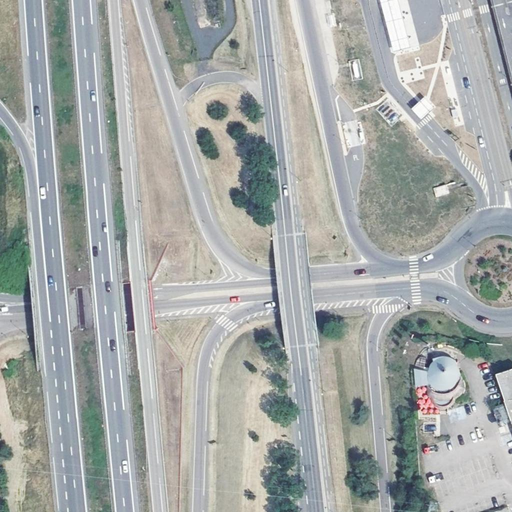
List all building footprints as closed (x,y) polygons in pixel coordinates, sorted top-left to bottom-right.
[(417,0),(397,0),(390,25),(405,29),(401,45),(421,50),(424,34),(409,30),(417,0)] [(511,0),(493,0),(511,70),(511,74),(511,0)] [(446,27),(441,8),(431,10),(435,29),(446,27)] [(437,197),(450,194),(447,184),(435,188),(437,197)] [(436,404),(437,405),(441,405),(440,408),(444,408),(447,408),(450,405),(454,402),(453,399),(458,397),(462,394),(465,390),(464,385),(456,362),(453,360),(448,358),(438,356),(433,356),(433,361),(432,362),(429,364),(428,366),(426,369),(425,372),(425,374),(425,377),(426,380),(427,383),(427,384),(425,387),(430,397),(434,400),(433,401),(436,404)] [(509,413),(511,421),(511,370),(497,375),(509,413)] [(495,422),(507,421),(505,406),(494,407),(495,422)]
